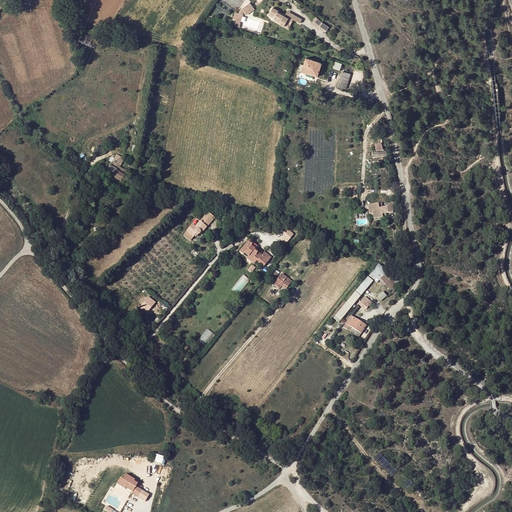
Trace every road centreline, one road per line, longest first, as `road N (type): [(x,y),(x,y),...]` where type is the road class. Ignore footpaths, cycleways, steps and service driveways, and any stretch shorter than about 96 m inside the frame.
road 1 (unclassified): [(353,0),(394,141),(417,280),(282,477),(225,511)]
road 2 (track): [(485,0),(488,100),(509,226),(501,263),(511,289)]
road 3 (track): [(511,401),(487,396),(458,420),(460,443),(493,484),(464,511)]
road 4 (track): [(511,424),(421,337),(402,301)]
